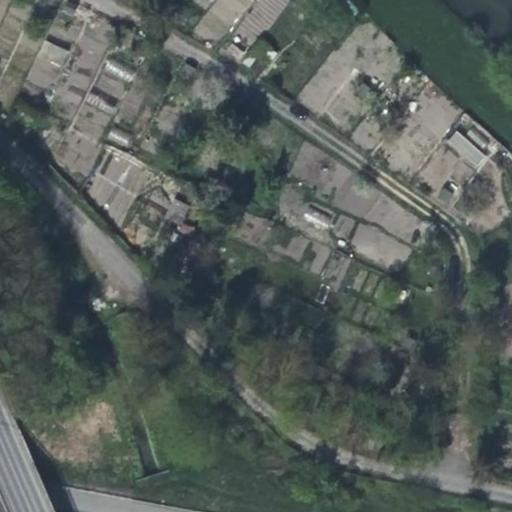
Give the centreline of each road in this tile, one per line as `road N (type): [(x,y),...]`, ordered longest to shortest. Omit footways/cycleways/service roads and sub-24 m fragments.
road 1 (unclassified): [(511,492),(391,469),(313,443),(157,314),(0,138)]
road 2 (track): [(92,0),(265,99),(431,213),(456,232),(463,257)]
